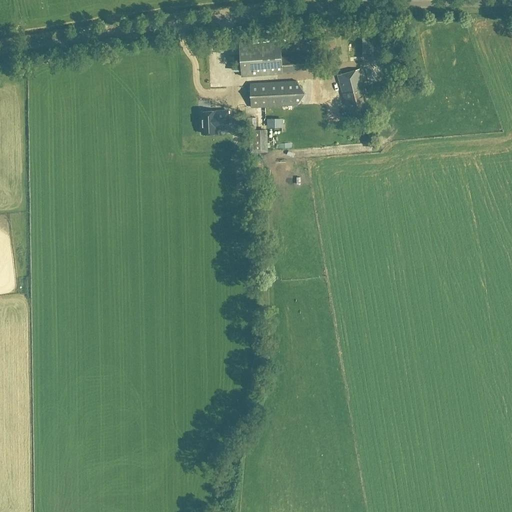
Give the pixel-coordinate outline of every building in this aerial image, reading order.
[(362,24),(362,42),(362,55),(362,57),(382,57),(382,24),(362,24)] [(275,40),(240,42),(242,77),(283,74),(283,72),(306,70),(304,55),(282,56),(281,44),(303,42),(302,28),(274,30),(275,40)] [(403,54),(386,57),(387,64),(404,62),(403,54)] [(338,75),(344,99),(346,98),(350,113),(366,109),(363,100),(367,99),(360,70),(338,75)] [(296,82),(250,83),(251,108),(297,106),(296,82)] [(217,132),(217,129),(217,128),(221,128),(221,129),(229,128),(228,110),(220,111),(220,112),(216,112),(216,111),(203,111),(201,111),(202,133),(217,133),(217,132)] [(267,130),(256,130),(256,118),(248,118),(249,131),(250,153),(267,152),(267,130)]
